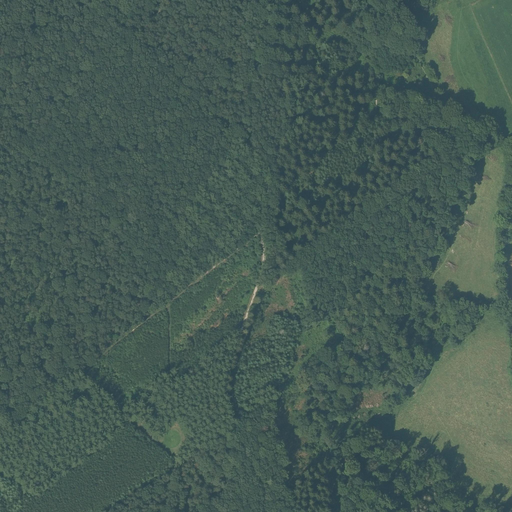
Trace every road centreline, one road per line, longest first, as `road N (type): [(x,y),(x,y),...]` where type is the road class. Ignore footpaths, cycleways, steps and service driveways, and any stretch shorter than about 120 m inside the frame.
road 1 (unknown): [(252,511),(233,477),(229,380),(270,264),(270,218),(295,125),(264,0)]
road 2 (track): [(375,94),(360,340),(324,465),(342,511)]
road 3 (track): [(169,300),(116,228),(29,155),(118,29),(88,0)]
road 4 (track): [(233,419),(224,380),(261,271),(260,232)]
road 5 (track): [(507,310),(508,166),(500,140)]
road 6 (track): [(260,232),(286,125),(280,75)]
